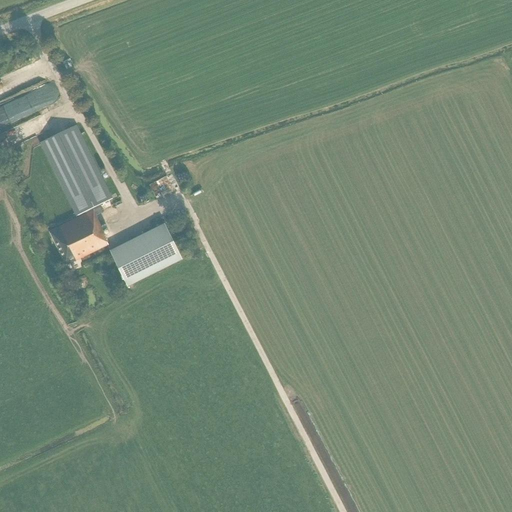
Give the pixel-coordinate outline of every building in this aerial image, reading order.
[(0,107),(0,128),(17,120),(9,104),(0,107)] [(50,233),(66,266),(108,246),(104,237),(106,237),(96,217),(106,212),(103,206),(93,211),(92,212),(83,193),(104,183),(76,127),(41,144),(68,200),(72,199),(81,217),(50,233)] [(18,131),(2,138),(6,147),(22,141),(18,131)] [(183,260),(164,222),(109,249),(128,287),(183,260)] [(88,305),(100,299),(92,284),(81,291),(88,305)]
